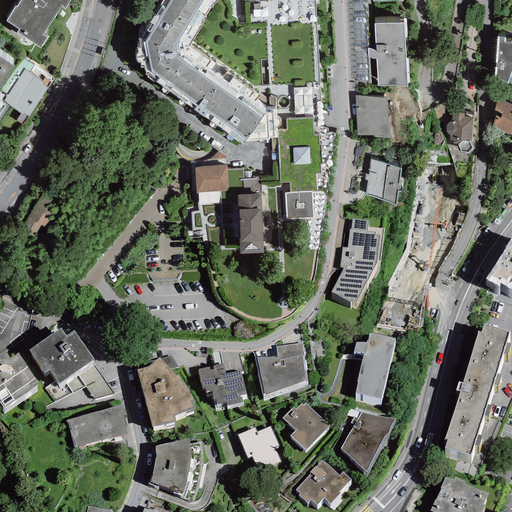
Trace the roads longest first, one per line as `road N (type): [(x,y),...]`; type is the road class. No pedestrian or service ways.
road 1 (residential): [(106,343),(252,345),(309,307),(325,267),(343,133),(338,0)]
road 2 (residential): [(486,0),(483,185),(475,218),(440,282),(456,303)]
road 3 (secondary): [(0,198),(51,125),(97,0)]
road 4 (secondary): [(456,303),(424,435),(393,492)]
road 5 (residential): [(106,343),(132,381),(146,455),(130,511)]
road 6 (residential): [(416,0),(427,71),(456,0)]
road 7 (residential): [(0,287),(106,343)]
